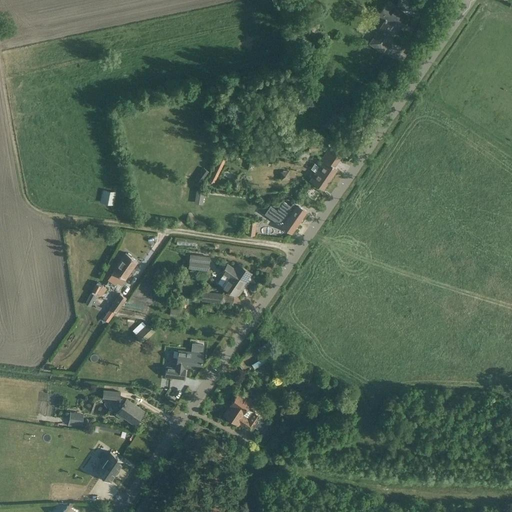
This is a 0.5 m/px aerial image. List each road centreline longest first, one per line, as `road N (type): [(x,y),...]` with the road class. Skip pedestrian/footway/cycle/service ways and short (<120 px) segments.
road 1 (unclassified): [(120,511),(471,0)]
road 2 (track): [(0,52),(24,196),(33,209),(300,249)]
